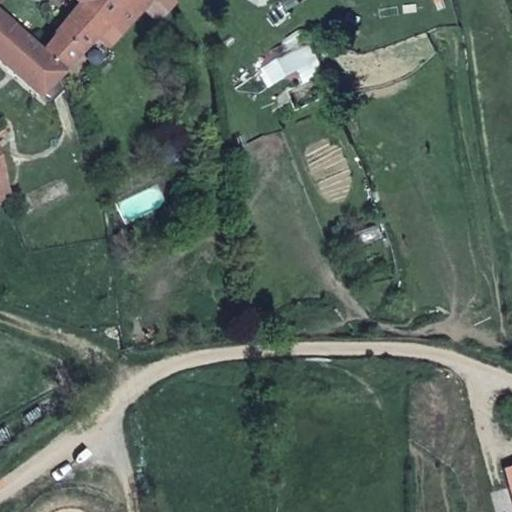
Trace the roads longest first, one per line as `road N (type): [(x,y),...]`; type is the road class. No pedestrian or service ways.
road 1 (track): [(511,383),(422,352),(159,359),(23,447),(0,477)]
road 2 (track): [(0,327),(85,348),(123,382)]
